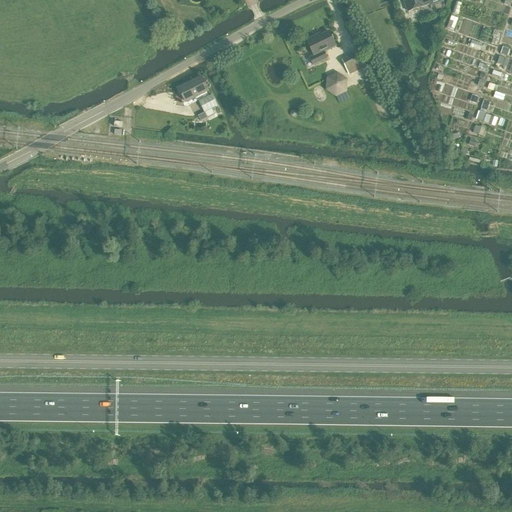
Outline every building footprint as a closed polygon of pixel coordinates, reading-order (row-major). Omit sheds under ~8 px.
[(403,0),(407,11),(429,4),(429,6),(443,1),(442,0),(403,0)] [(324,51),(336,46),(329,31),(314,38),(314,37),(306,40),(314,56),(310,58),(313,65),(327,58),(324,51)] [(349,74),(365,66),(358,52),(342,60),(349,74)] [(185,102),(208,91),(201,76),(178,88),(185,102)] [(204,113),(217,106),(212,95),(198,101),(204,113)]
